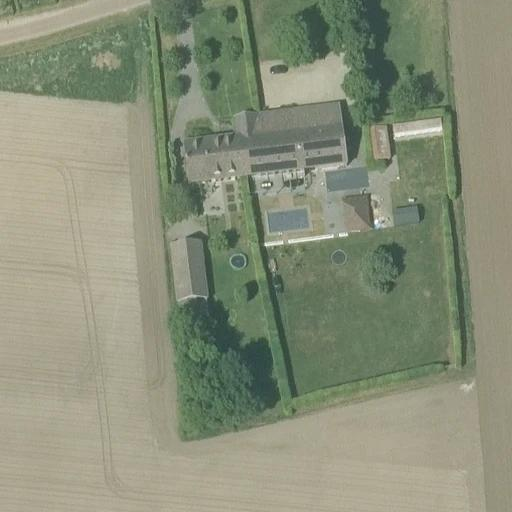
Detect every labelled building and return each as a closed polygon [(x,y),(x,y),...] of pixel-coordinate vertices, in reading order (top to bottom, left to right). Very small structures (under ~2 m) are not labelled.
[(235,143),(231,143),(184,149),(188,187),(346,168),(341,129),(302,134),(300,113),(233,122),(235,143)] [(395,137),(442,131),(441,121),(393,127),(395,137)] [(391,162),(387,130),(370,132),(374,164),(391,162)] [(371,232),(368,198),(344,199),(346,233),(371,232)] [(419,224),(417,209),(406,210),(408,226),(419,224)] [(199,246),(171,249),(177,305),(206,302),(199,246)]
